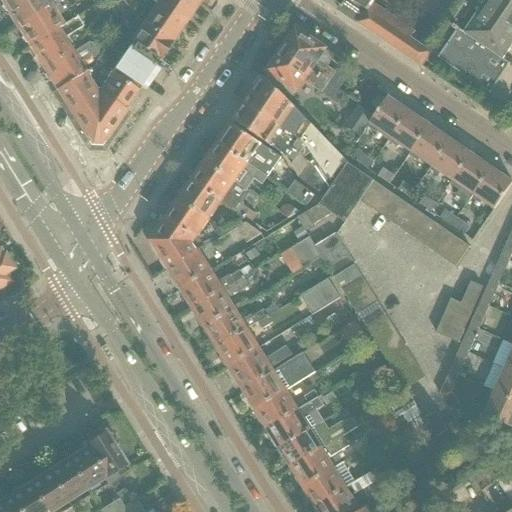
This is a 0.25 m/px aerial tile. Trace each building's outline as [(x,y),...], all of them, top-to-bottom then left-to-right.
[(14,23),(50,0),(4,0),(1,2),(2,4),(1,7),(4,12),(7,12),(14,23)] [(29,48),(71,22),(71,21),(77,18),(70,8),(74,5),(71,0),(57,0),(53,3),(51,0),(50,0),(14,23),(16,26),(22,36),(21,39),(24,44),(27,44),(29,48)] [(104,0),(103,0),(92,7),(98,17),(110,9),(104,0)] [(104,0),(110,9),(116,0),(104,0)] [(120,0),(131,13),(140,0),(120,0)] [(158,0),(155,6),(184,25),(196,7),(198,4),(192,0),(158,0)] [(401,53),(413,37),(415,34),(373,5),(376,0),(330,0),(341,7),(338,10),(401,53)] [(438,59),(490,95),(511,64),(505,59),(506,57),(505,56),(511,46),(511,0),(466,0),(450,24),(455,28),(454,30),(456,32),(438,59)] [(155,6),(143,24),(172,44),(173,41),(176,41),(179,37),(178,34),(184,25),(155,6)] [(71,22),(29,48),(34,56),(33,58),(37,65),(40,65),(41,68),(43,69),(75,50),(73,48),(67,38),(77,31),(83,27),(77,18),(71,22)] [(123,37),(158,61),(159,62),(172,44),(143,24),(136,19),(123,37)] [(289,41),(282,51),(329,84),(337,73),(319,61),(325,51),(296,31),(294,34),(291,34),(288,39),(289,41)] [(116,32),(102,52),(149,84),(157,72),(153,69),(158,61),(123,37),(116,32)] [(75,50),(43,69),(44,71),(45,73),(44,75),(48,82),(51,82),(56,92),(90,70),(95,63),(98,58),(89,43),(76,51),(75,50)] [(329,84),(282,51),(275,61),(272,61),(269,66),(270,69),(267,72),(297,93),(304,82),(322,94),(325,90),(329,84)] [(90,70),(56,92),(67,108),(91,147),(101,148),(126,110),(125,110),(140,88),(144,91),(149,84),(102,52),(98,58),(95,63),(90,70)] [(337,73),(329,84),(339,91),(341,88),(346,80),(337,73)] [(256,90),(246,103),(302,141),(305,146),(329,181),(344,159),(316,130),(270,82),(264,78),(259,85),(255,82),(252,87),(256,90)] [(325,90),(322,94),(332,101),(339,91),(329,84),(325,90)] [(379,131),(390,139),(408,112),(388,98),(367,128),(377,134),(379,131)] [(302,141),(246,103),(234,121),(294,163),(305,146),(302,141)] [(359,107),(354,114),(367,123),(372,116),(359,107)] [(399,145),(411,153),(429,126),(408,112),(390,139),(391,139),(388,142),(397,148),(399,145)] [(224,136),(219,143),(248,164),(258,171),(268,178),(281,159),(248,136),(231,125),(230,127),(227,127),(222,133),(224,136)] [(420,160),(431,168),(450,141),(429,126),(411,153),(409,156),(418,163),(420,160)] [(440,174),(452,182),(471,155),(450,141),(431,168),(432,168),(430,171),(438,177),(440,174)] [(209,152),(205,159),(206,161),(206,162),(235,182),(245,190),(247,191),(254,181),(262,186),(263,184),(268,178),(258,171),(248,164),(219,143),(213,152),(209,152)] [(361,154),(356,162),(368,170),(373,163),(361,154)] [(452,182),(450,185),(459,191),(455,196),(465,203),(467,204),(471,199),(473,196),(491,169),(471,155),(452,182)] [(245,190),(235,182),(206,162),(204,164),(201,164),(197,171),(198,173),(192,182),(222,202),(235,211),(244,218),(245,217),(249,211),(240,204),(248,192),(247,191),(245,190)] [(345,224),(361,202),(374,182),(348,164),(319,207),(298,219),(303,227),(305,231),(332,215),(345,224)] [(383,169),(378,177),(382,180),(383,180),(390,185),(395,177),(384,170),(383,169)] [(511,182),(491,169),(473,196),(471,199),(480,205),(482,202),(494,210),(511,184),(511,182)] [(180,199),(179,202),(208,222),(222,202),(192,182),(187,190),(184,189),(179,196),(180,199)] [(384,189),(374,182),(361,202),(370,209),(384,189)] [(403,183),(398,191),(410,199),(415,191),(403,183)] [(370,209),(380,215),(393,195),(384,189),(370,209)] [(380,215),(389,222),(403,202),(393,195),(380,215)] [(424,197),(419,205),(421,205),(421,206),(431,212),(436,205),(425,198),(424,197)] [(172,211),(166,219),(196,240),(208,222),(179,202),(175,202),(170,208),(172,211)] [(389,222),(399,228),(412,209),(403,202),(389,222)] [(283,207),(279,212),(288,218),(294,209),(289,206),(283,207)] [(399,228),(408,235),(422,215),(412,209),(399,228)] [(242,221),(244,218),(235,211),(230,218),(238,224),(242,221)] [(249,211),(245,217),(252,222),(257,216),(249,211)] [(440,220),(452,227),(457,220),(445,212),(440,220)] [(408,235),(418,242),(432,222),(422,215),(408,235)] [(168,269),(170,273),(201,254),(199,252),(196,254),(192,246),(196,240),(166,219),(159,230),(156,230),(153,235),(154,238),(153,239),(153,245),(154,247),(153,249),(158,257),(161,258),(162,260),(160,263),(165,270),(168,269)] [(457,220),(452,227),(465,236),(470,228),(457,220)] [(418,242),(427,248),(441,228),(432,222),(418,242)] [(246,223),(237,229),(247,244),(262,235),(246,223)] [(219,227),(214,234),(221,239),(228,235),(226,231),(219,227)] [(303,227),(293,233),(299,242),(308,236),(305,231),(303,227)] [(427,248),(437,255),(451,235),(441,228),(427,248)] [(315,248),(322,258),(343,245),(336,235),(315,248)] [(437,255),(447,261),(460,242),(451,235),(437,255)] [(306,240),(292,249),(304,269),(322,258),(315,248),(311,241),(310,239),(309,238),(308,239),(306,240)] [(511,255),(511,242),(508,241),(500,258),(509,262),(511,255)] [(470,248),(460,242),(447,261),(456,268),(470,248)] [(322,258),(328,268),(349,255),(343,245),(322,258)] [(255,249),(246,255),(250,262),(260,256),(255,249)] [(182,292),(181,292),(212,273),(201,254),(170,273),(174,279),(172,282),(177,289),(180,289),(182,292)] [(328,268),(335,279),(355,266),(349,255),(328,268)] [(0,289),(10,283),(5,274),(12,270),(4,256),(1,258),(0,258),(0,289)] [(498,264),(490,281),(499,285),(507,268),(498,264)] [(335,279),(341,289),(362,276),(355,266),(335,279)] [(249,267),(240,272),(244,278),(253,273),(249,267)] [(182,292),(180,295),(185,301),(188,301),(193,310),(244,278),(240,272),(230,278),(230,277),(229,276),(218,283),(212,273),(182,292)] [(341,289),(347,299),(368,286),(362,276),(341,289)] [(244,278),(193,310),(194,311),(198,318),(197,321),(201,328),(204,328),(205,330),(236,311),(228,299),(239,292),(249,286),(244,278)] [(328,280),(301,297),(312,316),(340,299),(328,280)] [(471,283),(462,305),(473,310),(483,288),(471,283)] [(347,299),(354,310),(375,297),(368,286),(347,299)] [(480,304),(489,308),(497,291),(488,287),(480,304)] [(354,310),(360,320),(381,307),(375,297),(354,310)] [(451,300),(446,312),(468,321),(473,310),(462,305),(451,300)] [(212,340),(217,349),(268,318),(268,317),(278,310),(274,303),(254,316),(253,315),(242,322),(236,311),(205,330),(206,331),(204,333),(209,340),(212,340)] [(360,320),(367,330),(387,317),(381,307),(360,320)] [(470,327),(479,331),(487,314),(478,310),(470,327)] [(446,312),(441,323),(463,333),(468,321),(446,312)] [(335,315),(324,322),(330,330),(340,324),(335,315)] [(367,330),(373,341),(394,328),(387,317),(367,330)] [(228,367),(229,368),(259,350),(251,336),(272,324),(268,318),(217,349),(222,357),(221,360),(225,367),(228,367)] [(355,322),(341,330),(354,350),(367,342),(355,322)] [(463,333),(441,323),(436,334),(458,344),(463,333)] [(373,341),(379,351),(400,338),(394,328),(373,341)] [(468,333),(460,350),(469,354),(476,337),(468,333)] [(379,351),(386,361),(407,348),(400,338),(379,351)] [(511,345),(503,342),(492,365),(494,366),(504,371),(511,373),(511,345)] [(230,369),(228,372),(233,379),(236,379),(241,388),(243,391),(260,381),(274,373),(272,369),(292,356),(287,349),(286,347),(266,360),(259,350),(229,368),(230,369)] [(386,361),(392,371),(413,358),(407,348),(386,361)] [(260,381),(243,391),(249,400),(247,402),(252,410),(255,409),(256,411),(286,392),(316,373),(304,354),(274,373),(260,381)] [(458,356),(450,373),(458,377),(466,359),(458,356)] [(392,371),(399,382),(419,369),(413,358),(392,371)] [(494,366),(484,388),(494,393),(511,400),(511,373),(504,371),(494,366)] [(419,369),(399,382),(405,392),(426,379),(419,369)] [(458,377),(450,373),(440,397),(449,411),(460,404),(452,392),(458,377)] [(256,412),(255,415),(259,422),(262,422),(268,430),(298,412),(294,405),(286,392),(256,411),(256,412)] [(314,392),(304,398),(308,405),(319,399),(314,392)] [(511,400),(494,393),(484,416),(511,428),(511,400)] [(387,411),(393,421),(415,408),(408,397),(387,411)] [(279,448),(280,450),(310,431),(302,419),(323,406),(319,399),(308,405),(298,412),(268,430),(273,439),(271,442),(276,448),(279,448)] [(436,413),(425,417),(426,420),(438,438),(447,432),(444,428),(445,427),(445,426),(439,416),(438,415),(436,413)] [(281,451),(279,454),(283,461),(286,461),(292,469),(322,450),(354,431),(357,429),(358,428),(358,427),(353,419),(342,423),(329,431),(324,422),(322,423),(310,431),(280,450),(281,451)] [(447,432),(438,438),(449,457),(471,443),(457,423),(447,429),(445,426),(445,427),(444,428),(447,432)] [(84,446),(86,449),(108,484),(116,478),(113,474),(126,467),(112,445),(115,442),(114,437),(111,434),(106,435),(105,433),(84,446)] [(303,487),(304,489),(334,470),(328,460),(349,447),(343,438),(333,444),(292,469),(297,478),(295,480),(300,487),(303,487)] [(86,449),(67,461),(89,496),(108,484),(86,449)] [(67,461),(48,473),(70,508),(89,496),(67,461)] [(311,500),(316,508),(355,483),(343,464),(334,470),(304,489),(305,490),(303,493),(307,500),(311,500)] [(48,473),(29,485),(45,511),(72,511),(70,508),(48,473)] [(355,483),(316,508),(318,511),(353,511),(359,509),(351,497),(374,482),(369,474),(355,483)] [(45,511),(29,485),(10,497),(18,511),(45,511)] [(422,489),(411,496),(418,508),(429,501),(422,489)] [(123,491),(116,495),(118,500),(123,507),(131,503),(123,491)] [(18,511),(10,497),(0,503),(0,511),(18,511)] [(118,500),(99,511),(98,511),(141,511),(142,511),(135,500),(131,503),(123,507),(118,500)] [(429,501),(418,508),(420,511),(433,511),(436,511),(429,501)] [(511,511),(511,501),(498,510),(498,511),(511,511)]
